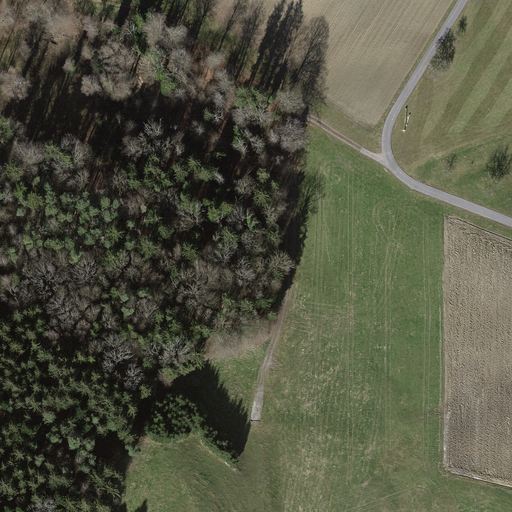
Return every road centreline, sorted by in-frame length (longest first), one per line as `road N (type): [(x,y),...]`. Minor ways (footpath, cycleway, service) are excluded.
road 1 (track): [(389,160),(312,120),(289,131),(290,277),(253,426)]
road 2 (tertiary): [(511,225),(422,190),(389,160),(393,118),(465,0)]
road 3 (track): [(94,0),(175,15),(283,89),(301,120)]
